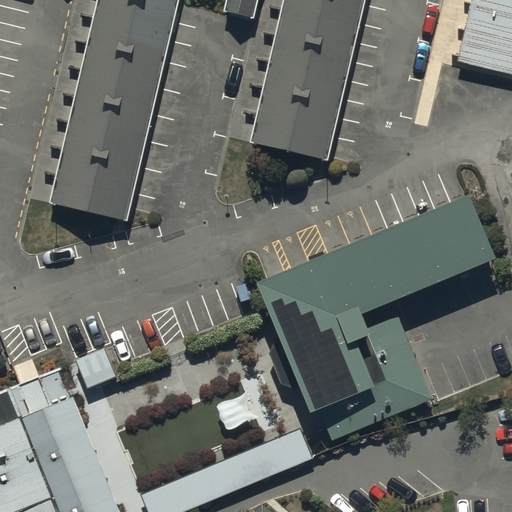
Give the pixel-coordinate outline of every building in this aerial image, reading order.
[(148,511),(141,495),(146,493),(99,384),(87,389),(72,354),(0,384),(0,0),(105,0),(53,208),(131,227),(182,0),(0,0),(0,511),(148,511)] [(291,0),(255,149),(330,167),(370,0),(291,0)] [(511,0),(462,0),(453,44),(511,56),(511,0)] [(493,251),(461,176),(256,265),(325,425),(429,380),(392,294),(493,251)] [(106,345),(75,358),(87,387),(118,374),(106,345)] [(181,511),(314,456),(302,427),(146,493),(141,495),(148,511),(181,511)] [(285,511),(269,496),(256,511),(285,511)]
